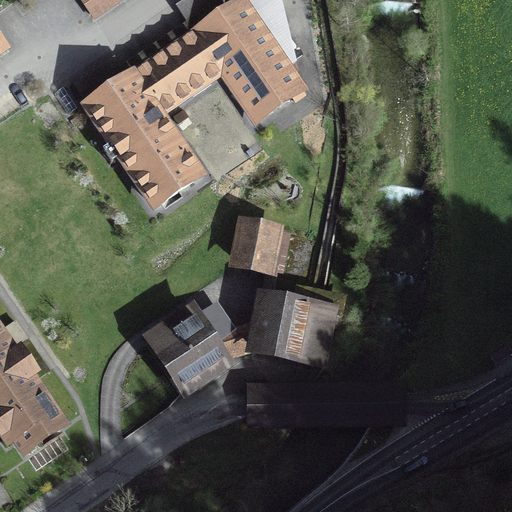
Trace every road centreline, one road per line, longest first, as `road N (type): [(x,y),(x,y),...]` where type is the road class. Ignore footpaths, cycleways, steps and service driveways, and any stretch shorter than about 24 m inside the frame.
road 1 (residential): [(62,511),(186,425),(226,410),(406,405),(448,426)]
road 2 (residential): [(151,0),(106,31),(57,42),(0,80)]
road 3 (tertiary): [(321,511),(448,426)]
